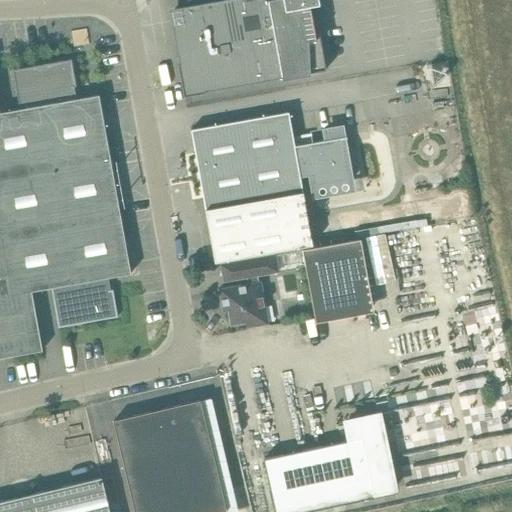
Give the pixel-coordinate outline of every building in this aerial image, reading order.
[(182,51),(177,52),(185,95),(326,70),(317,18),(313,19),(310,7),(320,5),(318,0),(223,0),(175,9),(182,51)] [(140,273),(108,95),(99,95),(76,99),(74,87),(77,87),(72,60),(13,70),(20,110),(0,113),(0,358),(42,351),(32,292),(52,288),(59,327),(118,317),(113,290),(110,290),(108,278),(131,274),(140,273)] [(195,153),(206,212),(215,262),(314,244),(304,194),(301,179),(310,177),(313,176),(315,188),(324,187),(351,181),(345,146),(344,139),(347,138),(347,136),(346,135),(345,136),(343,125),(321,129),(323,140),(295,145),(289,112),(211,126),(191,130),(195,153)] [(475,263),(468,220),(422,227),(403,222),(400,235),(388,233),(371,235),(378,276),(380,266),(406,262),(410,246),(414,269),(423,271),(422,265),(424,255),(422,255),(425,242),(442,239),(444,248),(455,246),(450,268),(451,269),(446,269),(463,274),(465,264),(475,263)] [(302,250),(315,323),(374,312),(361,239),(302,250)] [(275,256),(261,258),(241,262),(244,278),(247,277),(248,285),(220,290),(223,310),(228,310),(231,325),(246,322),(247,327),(267,323),(260,283),(259,283),(258,275),(277,272),(275,256)] [(485,284),(460,291),(464,308),(490,302),(485,284)] [(454,322),(408,324),(409,345),(432,344),(433,354),(456,353),(454,322)] [(200,400),(113,421),(134,511),(221,511),(227,511),(200,400)] [(394,488),(378,416),(347,423),(350,440),(263,459),(274,511),(359,511),(373,509),(371,498),(374,497),(373,493),(394,488)] [(450,449),(456,472),(483,465),(477,442),(450,449)] [(0,511),(109,511),(101,478),(0,502),(0,511)]
